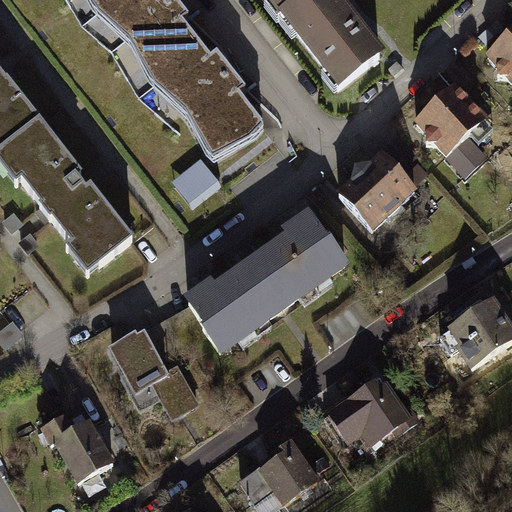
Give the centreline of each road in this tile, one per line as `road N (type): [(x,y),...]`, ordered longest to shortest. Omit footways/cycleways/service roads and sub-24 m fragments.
road 1 (residential): [(511,252),(130,511)]
road 2 (residential): [(0,384),(209,258),(336,154)]
road 3 (residential): [(336,154),(506,0)]
road 4 (residential): [(336,154),(225,0)]
